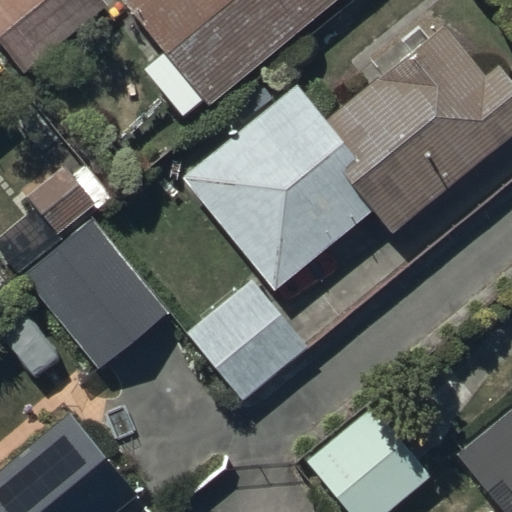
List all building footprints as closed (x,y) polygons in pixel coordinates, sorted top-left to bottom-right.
[(101,0),(0,0),(0,43),(26,75),(108,8),(101,0)] [(136,0),(131,5),(212,100),(329,0),(136,0)] [(366,213),(391,241),(511,137),(511,97),(440,13),(317,118),(345,152),(327,167),(366,213)] [(281,283),(366,213),(327,167),(345,152),(317,118),(293,89),(190,174),(281,283)] [(97,193),(65,153),(27,183),(59,223),(97,193)] [(93,218),(23,273),(98,366),(167,311),(93,218)] [(310,346),(254,279),(188,333),(244,400),(310,346)] [(378,511),(432,468),(375,400),(310,453),(358,511),(378,511)] [(511,507),(511,400),(460,443),(511,507)] [(0,511),(106,511),(134,490),(70,411),(0,466),(0,511)]
